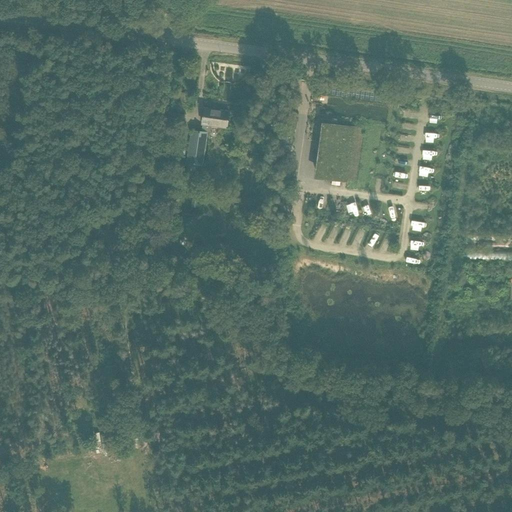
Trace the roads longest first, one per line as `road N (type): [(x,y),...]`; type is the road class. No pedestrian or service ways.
road 1 (track): [(131,275),(273,325),(278,354),(328,379),(511,402)]
road 2 (unclassified): [(511,86),(160,38)]
road 3 (track): [(160,38),(131,275)]
road 4 (track): [(120,281),(152,511)]
road 5 (unclassified): [(160,38),(0,14)]
road 6 (track): [(0,290),(120,281)]
